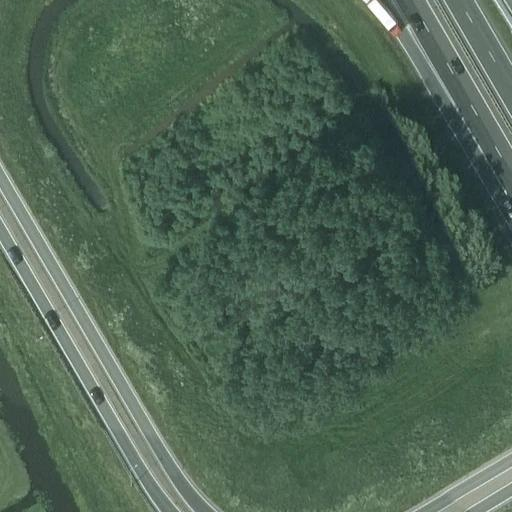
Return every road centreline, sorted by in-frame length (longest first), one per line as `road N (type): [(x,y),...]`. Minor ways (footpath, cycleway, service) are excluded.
road 1 (trunk): [(201,511),(0,178)]
road 2 (trunk): [(0,226),(175,511)]
road 3 (trunk): [(374,0),(511,213)]
road 4 (trunk): [(408,0),(511,176)]
